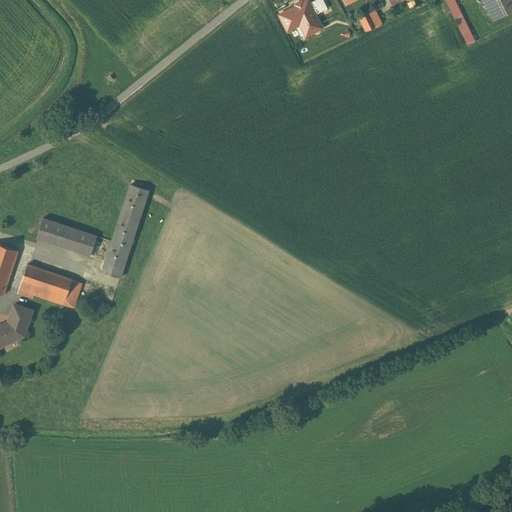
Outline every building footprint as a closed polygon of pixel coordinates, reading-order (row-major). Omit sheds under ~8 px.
[(511,11),(511,0),(389,0),(391,3),(398,0),(483,0),(494,20),(511,11)] [(454,0),(444,0),(467,45),(475,41),(454,0)] [(375,11),(361,18),(366,29),(380,22),(375,11)] [(148,191),(129,185),(111,242),(101,273),(120,279),(148,191)] [(96,236),(42,219),(36,239),(89,256),(96,236)] [(0,293),(1,294),(16,253),(0,246),(0,293)] [(80,283),(26,265),(17,293),(34,299),(36,294),(72,307),(80,283)] [(23,335),(32,310),(14,304),(8,321),(0,325),(0,346),(1,346),(2,347),(11,342),(12,341),(23,335)]
